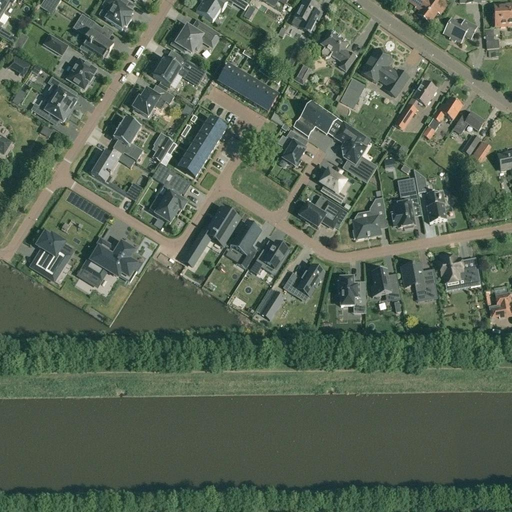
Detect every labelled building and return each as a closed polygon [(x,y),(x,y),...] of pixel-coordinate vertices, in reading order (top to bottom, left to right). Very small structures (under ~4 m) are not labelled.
[(0,0),(0,13),(3,16),(10,5),(12,7),(16,0),(15,0),(0,0)] [(54,0),(45,0),(44,3),(50,7),(51,6),(56,9),(55,10),(56,11),(61,3),(60,2),(60,4),(54,0)] [(121,0),(107,0),(103,7),(111,12),(105,22),(122,32),(123,31),(124,32),(131,22),(129,21),(133,16),(130,14),(134,8),(121,0)] [(202,4),(196,14),(204,19),(212,24),(220,12),(222,13),(227,6),(231,9),(236,0),(201,0),(200,3),(202,4)] [(429,0),(428,2),(425,0),(405,0),(406,0),(416,8),(415,9),(420,12),(417,16),(429,24),(437,13),(440,15),(448,4),(442,0),(429,0)] [(321,17),(315,14),(318,9),(304,1),(294,19),(301,23),(298,29),(297,31),(310,37),(311,35),(317,23),(321,17)] [(511,5),(493,6),(494,13),(505,13),(507,13),(508,29),(511,28),(511,5)] [(495,29),(508,29),(507,13),(505,13),(494,13),(495,29)] [(93,24),(82,17),(77,24),(78,24),(81,26),(83,28),(83,27),(88,30),(86,33),(89,35),(79,50),(90,57),(92,54),(103,61),(104,59),(105,60),(113,48),(100,39),(104,32),(92,24),(93,24)] [(451,22),(444,35),(451,39),(450,39),(455,42),(456,41),(461,44),(464,37),(470,40),(476,29),(468,24),(465,29),(451,22)] [(2,33),(14,39),(19,29),(8,23),(2,33)] [(218,38),(205,30),(201,36),(193,31),(192,32),(187,29),(181,39),(178,37),(173,46),(183,53),(185,51),(191,54),(194,50),(196,51),(204,39),(214,45),(218,38)] [(485,31),(485,43),(486,51),(499,50),(498,41),(494,42),(493,31),(485,31)] [(348,45),(330,33),(320,46),(324,49),(321,54),(322,57),(325,60),(329,60),(331,57),(342,64),(339,69),(345,73),(356,58),(349,54),(346,51),(345,50),(348,45)] [(62,45),(49,37),(44,47),(56,54),(62,45)] [(384,92),(395,99),(408,80),(398,73),(396,75),(387,69),(391,62),(376,51),(361,75),(376,85),(378,81),(388,88),(384,92)] [(15,57),(7,71),(10,73),(11,71),(20,77),(19,78),(22,80),(31,66),(15,57)] [(206,74),(179,58),(174,66),(166,61),(164,60),(164,61),(163,62),(159,67),(160,68),(159,69),(156,68),(151,75),(154,77),(153,78),(152,79),(170,89),(177,77),(181,71),(200,83),(206,74)] [(290,81),(299,64),(290,60),(281,77),(290,81)] [(95,72),(79,62),(67,82),(76,87),(75,89),(80,92),(81,91),(83,92),(87,85),(89,86),(93,80),(91,79),(95,72)] [(293,82),(302,87),(311,72),(301,67),(293,82)] [(228,90),(238,74),(228,68),(218,84),(228,90)] [(238,96),(248,80),(238,74),(228,90),(238,96)] [(69,113),(71,115),(74,110),(72,109),(76,103),(66,96),(70,91),(52,80),(49,85),(57,90),(50,101),(69,113)] [(248,80),(238,96),(247,102),(258,86),(248,80)] [(352,81),(345,94),(357,100),(364,87),(352,81)] [(423,84),(412,100),(417,103),(425,109),(436,93),(423,84)] [(157,88),(165,93),(167,90),(158,85),(157,88)] [(257,108),(267,92),(258,86),(247,102),(257,108)] [(137,101),(133,108),(132,110),(148,119),(154,108),(159,100),(160,101),(165,104),(169,106),(174,99),(156,88),(152,95),(146,91),(140,101),(139,100),(137,101)] [(267,92),(257,108),(267,114),(277,98),(267,92)] [(62,124),(69,113),(50,101),(43,112),(34,106),(31,112),(49,123),(52,118),(62,124)] [(442,107),(433,120),(439,124),(444,117),(452,122),(461,109),(450,102),(445,109),(442,107)] [(299,124),(295,131),(308,140),(315,129),(326,137),(327,136),(334,126),(339,130),(343,124),(313,104),(305,116),(309,119),(303,127),(299,124)] [(417,112),(408,106),(400,117),(409,124),(417,112)] [(192,112),(185,108),(181,115),(188,119),(192,112)] [(478,133),(484,124),(471,115),(467,121),(462,118),(453,132),(460,137),(467,126),(478,133)] [(280,119),(276,125),(282,129),(284,125),(285,123),(280,119)] [(113,139),(113,140),(127,149),(123,155),(136,163),(142,153),(131,146),(141,130),(125,120),(125,121),(120,129),(119,128),(119,129),(119,130),(118,133),(117,132),(116,133),(117,134),(113,140),(113,139)] [(209,121),(203,131),(219,141),(226,131),(209,121)] [(339,130),(333,139),(344,146),(341,150),(343,160),(347,162),(357,169),(352,176),(366,186),(374,174),(357,164),(366,150),(362,147),(366,140),(343,123),(343,124),(339,130)] [(282,129),(281,131),(286,134),(289,129),(284,125),(282,129)] [(429,127),(422,137),(429,141),(436,132),(429,127)] [(203,131),(197,140),(213,151),(219,141),(203,131)] [(286,152),(281,161),(295,170),(296,168),(297,169),(302,162),(300,161),(306,151),(304,150),(298,146),(301,140),(290,133),(286,140),(288,141),(283,150),(286,152)] [(469,158),(480,142),(472,136),(461,153),(469,158)] [(169,149),(172,144),(166,140),(162,145),(169,149)] [(197,140),(191,150),(207,160),(213,151),(197,140)] [(482,144),(477,150),(486,156),(490,150),(482,144)] [(407,153),(400,148),(397,154),(403,158),(407,153)] [(191,150),(185,159),(201,170),(207,160),(191,150)] [(118,161),(121,156),(113,151),(110,157),(104,154),(91,176),(90,176),(107,187),(113,178),(109,176),(119,161),(118,161)] [(511,154),(498,157),(501,173),(509,171),(511,183),(511,154)] [(393,158),(383,160),(384,168),(394,167),(393,158)] [(185,159),(178,169),(195,180),(201,170),(185,159)] [(356,169),(346,162),(341,168),(352,175),(356,169)] [(160,202),(156,200),(150,210),(156,214),(155,216),(170,226),(175,217),(177,219),(186,205),(179,200),(181,196),(183,197),(191,186),(160,167),(150,182),(166,192),(160,202)] [(404,167),(401,171),(406,175),(410,171),(404,167)] [(326,175),(324,174),(320,181),(322,182),(320,185),(331,192),(327,198),(340,206),(347,196),(341,192),(346,184),(328,173),(326,175)] [(425,181),(414,173),(418,195),(428,194),(425,181)] [(414,227),(411,210),(418,208),(413,181),(398,184),(401,205),(394,207),(396,215),(391,216),(393,228),(398,227),(399,230),(404,229),(404,232),(413,230),(413,228),(414,227)] [(133,185),(125,198),(135,204),(143,191),(133,185)] [(426,209),(429,226),(446,223),(443,206),(440,206),(438,194),(427,196),(429,208),(426,209)] [(352,233),(354,240),(356,240),(356,241),(380,237),(377,220),(379,219),(379,222),(386,220),(382,200),(375,202),(369,211),(371,220),(353,223),(355,232),(352,233)] [(302,209),(298,216),(300,217),(299,219),(317,230),(322,224),(333,231),(334,229),(344,213),(345,212),(327,201),(320,212),(313,208),(308,204),(304,210),(302,209)] [(197,242),(195,246),(202,251),(212,236),(216,239),(217,238),(226,244),(239,222),(221,211),(205,236),(202,235),(197,242)] [(245,224),(229,249),(241,256),(236,266),(237,266),(245,271),(244,271),(245,272),(257,252),(251,248),(259,234),(245,225),(246,224),(245,224)] [(42,252),(31,269),(53,283),(68,258),(59,252),(63,245),(51,238),(50,240),(45,237),(37,248),(42,252)] [(195,246),(197,242),(194,240),(180,261),(184,263),(188,257),(195,262),(202,251),(195,246)] [(263,251),(250,273),(256,277),(264,265),(276,273),(282,263),(284,264),(291,253),(275,244),(269,254),(263,251)] [(96,249),(83,270),(100,281),(106,272),(117,279),(118,276),(128,282),(138,266),(128,260),(133,254),(121,247),(113,260),(96,249)] [(188,257),(184,263),(192,268),(195,262),(188,257)] [(470,290),(481,288),(475,258),(456,262),(455,259),(450,260),(449,258),(442,260),(442,262),(440,262),(441,265),(439,265),(439,268),(440,274),(441,277),(443,276),(446,292),(470,288),(470,290)] [(411,268),(401,270),(404,287),(414,285),(416,294),(423,293),(425,303),(437,300),(434,285),(424,287),(422,273),(420,266),(411,267),(411,268)] [(324,275),(312,267),(302,284),(293,278),(286,290),(307,303),(318,286),(324,275)] [(373,288),(370,289),(372,299),(385,297),(390,296),(391,303),(400,302),(398,286),(389,287),(388,278),(387,272),(370,275),(371,275),(373,288)] [(340,295),(341,308),(365,308),(365,289),(359,289),(359,288),(353,288),(352,280),(340,281),(340,286),(338,286),(338,295),(340,295)] [(260,317),(269,323),(284,299),(275,294),(260,317)] [(494,297),(494,298),(496,308),(488,309),(488,311),(488,313),(489,313),(490,321),(498,319),(499,321),(511,318),(511,314),(509,295),(494,297)] [(279,333),(289,323),(280,314),(270,324),(279,333)]
